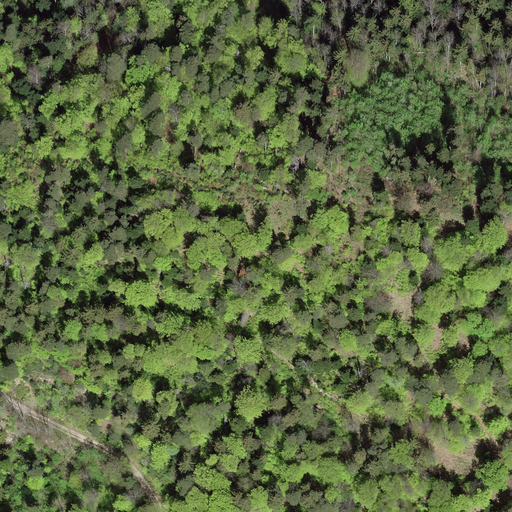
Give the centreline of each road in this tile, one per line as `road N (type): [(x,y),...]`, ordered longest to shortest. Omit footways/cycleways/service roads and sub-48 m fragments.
road 1 (track): [(511,489),(489,434),(445,392),(406,320),(451,226)]
road 2 (track): [(162,511),(120,457),(0,396)]
